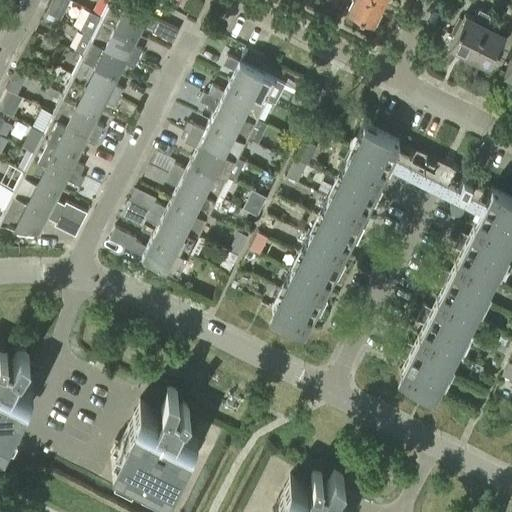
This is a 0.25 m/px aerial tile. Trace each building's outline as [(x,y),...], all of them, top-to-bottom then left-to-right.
[(50,0),(48,6),(62,13),(68,0),(50,0)] [(106,0),(100,14),(135,32),(141,21),(152,27),(150,29),(172,40),(178,28),(121,0),(106,0)] [(384,0),(382,0),(350,0),(346,9),(372,22),(384,0)] [(463,65),(490,13),(478,7),(473,18),(464,14),(449,44),(463,51),(457,62),(463,65)] [(501,18),(490,13),(463,65),(470,69),(475,57),(489,64),(504,34),(496,30),(501,18)] [(100,14),(90,33),(137,57),(141,48),(130,42),(135,32),(100,14)] [(137,57),(90,33),(82,30),(73,49),(81,53),(116,70),(121,60),(133,66),(137,57)] [(260,64),(264,56),(244,46),(240,54),(260,64)] [(81,53),(71,72),(118,95),(122,87),(111,81),(116,70),(81,53)] [(228,78),(263,96),(273,76),(227,53),(222,62),(233,68),(228,78)] [(71,72),(61,91),(96,109),(102,98),(113,104),(118,95),(71,72)] [(21,83),(10,78),(6,87),(16,92),(21,83)] [(211,83),(207,92),(254,116),(263,96),(228,78),(223,89),(211,83)] [(6,88),(0,99),(15,107),(21,95),(6,88)] [(207,92),(203,90),(198,99),(206,103),(205,106),(212,110),(209,117),(244,135),(254,116),(207,92)] [(96,109),(61,91),(51,111),(98,134),(103,125),(91,120),(96,109)] [(32,120),(43,124),(51,107),(40,102),(32,120)] [(51,111),(42,130),(77,148),(82,137),(94,143),(98,134),(51,111)] [(244,135),(209,117),(203,127),(192,122),(188,130),(188,131),(234,154),(244,135)] [(188,130),(192,122),(187,119),(183,127),(188,130)] [(337,260),(348,238),(356,242),(363,227),(356,223),(366,202),(374,206),(382,190),(374,187),(379,177),(388,159),(397,143),(396,143),(398,139),(363,121),(268,311),(303,328),(311,312),(319,315),(326,300),(319,296),(330,275),(337,279),(341,271),(345,263),(337,260)] [(77,148),(42,130),(32,149),(79,173),(83,164),(72,158),(77,148)] [(234,154),(188,131),(183,140),(194,145),(189,156),(225,173),(234,178),(243,159),(234,154)] [(32,149),(22,169),(58,186),(63,176),(79,184),(83,175),(79,173),(32,149)] [(189,156),(184,166),(173,160),(168,169),(215,193),(225,173),(189,156)] [(301,170),(305,162),(294,157),(290,165),(301,170)] [(58,186),(22,169),(13,188),(80,222),(86,210),(65,199),(64,202),(52,197),(58,186)] [(215,193),(168,169),(164,178),(175,184),(170,194),(205,212),(215,193)] [(458,182),(467,186),(470,179),(462,175),(458,182)] [(472,224),(467,233),(460,229),(452,245),(459,249),(454,259),(449,270),(441,266),(434,281),(441,285),(430,306),(423,303),(419,310),(415,318),(423,322),(412,343),(404,339),(401,346),(397,354),(404,358),(396,375),(431,393),(511,232),(511,196),(491,186),(489,189),(485,198),(472,223),(472,224)] [(80,222),(13,188),(0,212),(0,218),(38,225),(44,214),(55,220),(53,223),(74,233),(80,222)] [(149,208),(196,231),(205,212),(170,194),(165,205),(153,199),(149,208)] [(196,231),(149,208),(144,217),(156,222),(150,233),(186,251),(196,231)] [(186,251),(150,233),(145,243),(134,238),(135,235),(114,225),(108,236),(176,270),(186,251)] [(497,339),(500,341),(507,345),(511,335),(502,330),(497,339)] [(0,437),(2,439),(32,381),(14,372),(18,365),(28,350),(18,344),(11,355),(4,354),(6,347),(0,345),(0,437)] [(177,405),(173,402),(172,401),(176,387),(166,383),(160,400),(160,401),(156,408),(139,399),(110,457),(167,485),(196,428),(179,419),(182,412),(188,404),(181,399),(177,405)] [(269,511),(341,511),(346,503),(329,494),(332,487),(333,487),(343,472),(333,466),(325,478),(319,476),(321,469),(312,467),(310,476),(306,483),(289,474),(269,511)]
